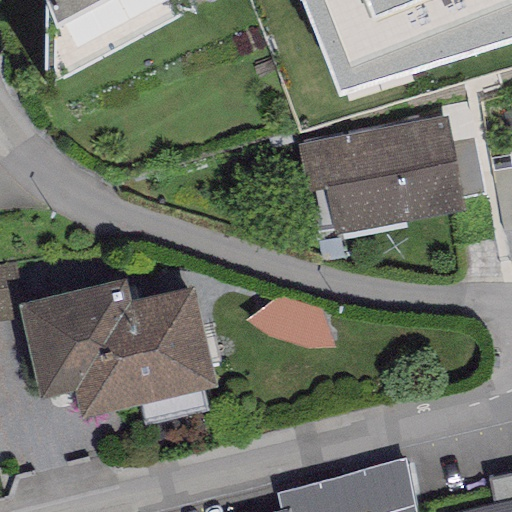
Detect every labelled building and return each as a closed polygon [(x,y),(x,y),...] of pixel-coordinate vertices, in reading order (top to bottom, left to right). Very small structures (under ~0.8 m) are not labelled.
[(77,0),(54,0),(58,9),(77,0)] [(275,0),(280,13),(289,10),(314,0),(275,0)] [(448,109),(299,138),(316,228),(466,199),(448,109)] [(14,256),(0,258),(0,316),(25,311),(20,286),(14,256)] [(127,263),(20,286),(25,311),(41,382),(76,374),(81,399),(214,370),(192,270),(132,283),(127,263)] [(276,483),(281,502),(290,500),(293,511),(337,511),(370,504),(372,511),(382,511),(416,504),(403,451),(276,483)] [(281,502),(242,511),(372,511),(370,504),(337,511),(293,511),(290,500),(281,502)] [(511,511),(511,502),(463,511),(511,511)]
